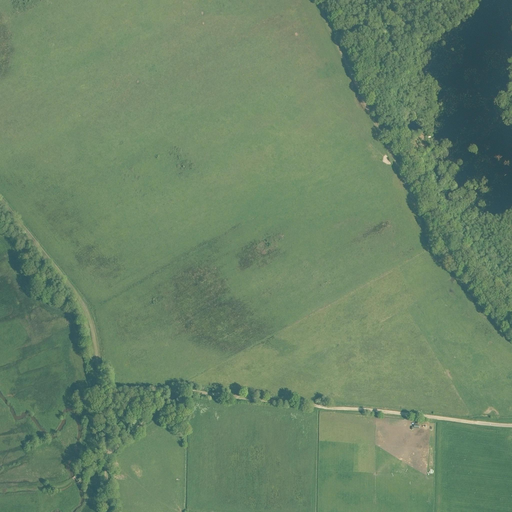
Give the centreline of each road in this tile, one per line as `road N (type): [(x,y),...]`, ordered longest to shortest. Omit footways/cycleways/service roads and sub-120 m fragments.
road 1 (track): [(105,455),(184,392),(478,423)]
road 2 (track): [(317,0),(426,228),(511,328)]
road 3 (track): [(105,455),(99,352),(85,307),(0,199)]
